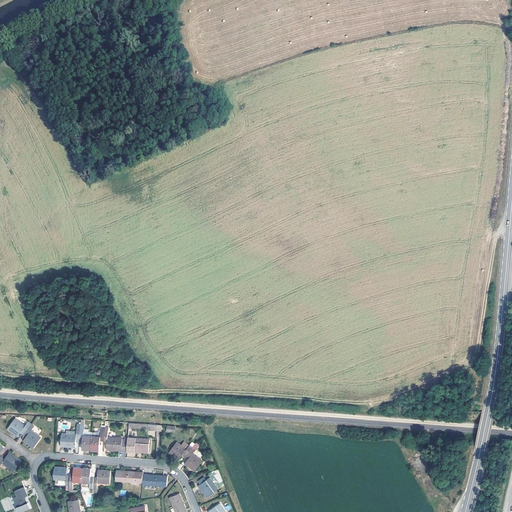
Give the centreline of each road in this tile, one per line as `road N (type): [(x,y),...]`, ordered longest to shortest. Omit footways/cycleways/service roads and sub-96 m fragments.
road 1 (track): [(509,220),(496,237),(475,359),(387,407),(0,378)]
road 2 (secondary): [(511,197),(492,394),(465,511)]
road 3 (track): [(238,511),(203,424),(0,413)]
road 4 (residential): [(196,511),(183,479),(157,464),(38,461)]
